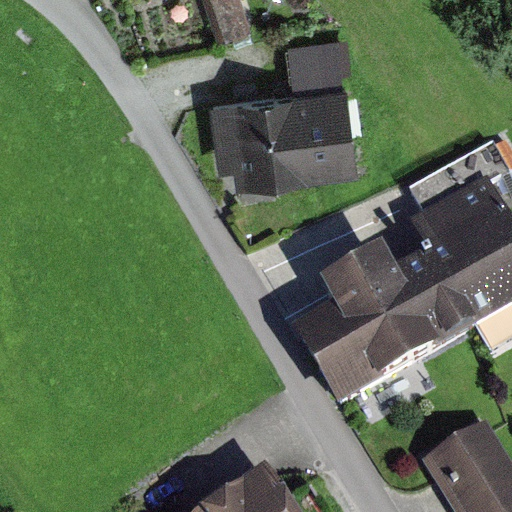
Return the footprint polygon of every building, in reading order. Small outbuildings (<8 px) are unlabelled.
[(245,0),(209,0),(221,37),(254,26),(245,0)] [(279,96),(221,102),(229,171),(241,170),(243,187),(357,174),(342,33),(273,40),(279,96)] [(387,257),(329,290),(344,316),(312,335),(352,402),(511,309),(511,230),(484,183),(426,217),(445,250),(398,277),(387,257)] [(511,511),(511,464),(493,435),(431,473),(455,511),(511,511)] [(293,511),(268,476),(216,511),(293,511)]
